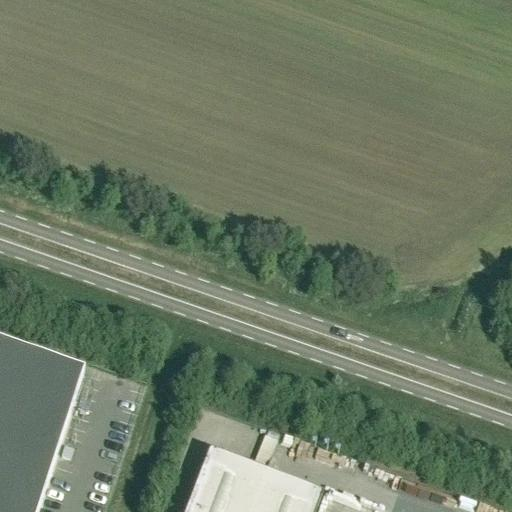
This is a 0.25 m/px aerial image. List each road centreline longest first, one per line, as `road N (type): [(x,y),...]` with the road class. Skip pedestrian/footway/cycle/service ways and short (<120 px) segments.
road 1 (primary): [(511,393),(0,217)]
road 2 (primary): [(0,247),(511,422)]
